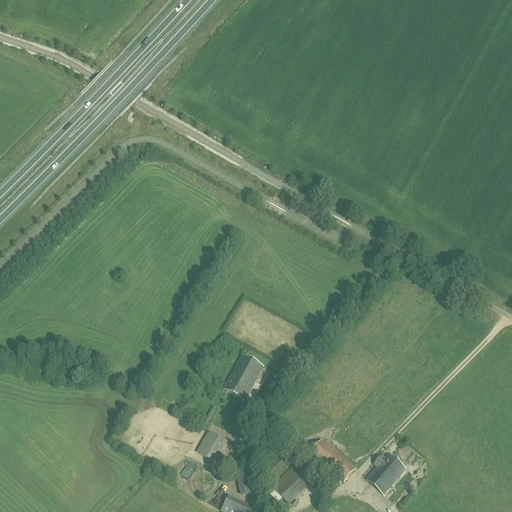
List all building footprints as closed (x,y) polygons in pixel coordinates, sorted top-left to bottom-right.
[(245,402),(264,368),(243,356),(224,391),(245,402)] [(228,443),(212,434),(200,455),(216,464),(228,443)] [(344,484),(356,470),(322,441),(311,454),(344,484)] [(384,497),(407,471),(389,456),(386,460),(382,457),(374,466),(378,469),(367,482),(384,497)] [(288,470),(277,458),(262,472),(274,483),(288,470)] [(313,483),(296,466),(272,489),(289,506),(313,483)] [(250,470),(238,472),(243,496),(255,494),(250,470)] [(329,486),(321,478),(315,484),(323,492),(329,486)] [(221,511),(260,511),(229,497),(221,511)] [(316,508),(318,511),(321,511),(326,509),(322,503),(316,508)]
